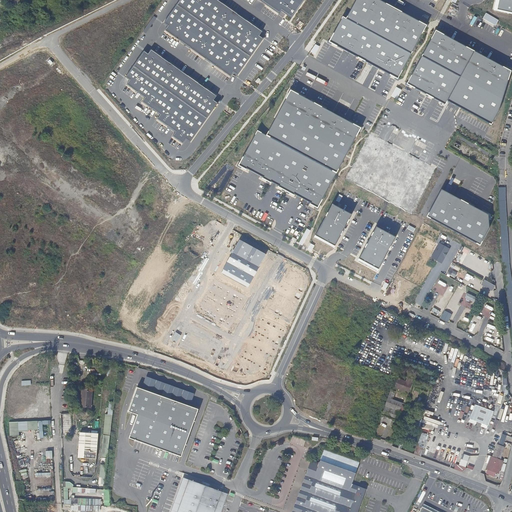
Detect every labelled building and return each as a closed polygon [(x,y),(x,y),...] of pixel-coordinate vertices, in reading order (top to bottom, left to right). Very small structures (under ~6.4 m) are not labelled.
[(169,27),(166,31),(231,77),(234,72),(239,75),(264,39),(260,36),(263,32),(217,0),(182,0),(165,24),(169,27)] [(261,0),(280,13),(283,10),(293,17),(305,0),(261,0)] [(379,0),(358,0),(348,19),(412,54),(428,26),(379,0)] [(511,0),(500,0),(499,10),(511,12),(511,0)] [(487,13),(484,19),(496,25),(499,20),(487,13)] [(345,17),(331,42),(399,79),(412,54),(348,19),(345,17)] [(438,32),(424,56),(462,77),(476,52),(438,32)] [(311,52),(316,55),(320,47),(315,44),(311,52)] [(132,80),(130,84),(148,97),(144,103),(162,115),(158,120),(177,133),(173,137),(184,145),(187,141),(191,144),(219,104),(215,101),(218,96),(152,51),(149,55),(145,53),(128,77),(132,80)] [(476,52),(449,101),(493,125),(500,113),(511,72),(476,52)] [(424,56),(409,84),(448,104),(462,77),(424,56)] [(396,87),(391,96),(397,99),(402,90),(396,87)] [(292,93),(268,139),(336,175),(360,130),(292,93)] [(268,139),(256,132),(238,168),(317,210),(336,175),(268,139)] [(437,170),(372,135),(348,179),(413,214),(437,170)] [(0,221),(12,220),(8,191),(12,190),(11,184),(0,185),(0,221)] [(499,188),(501,247),(505,247),(505,252),(508,252),(506,187),(499,188)] [(490,216),(443,191),(429,218),(482,247),(491,229),(490,216)] [(33,220),(36,223),(45,213),(29,197),(16,210),(30,223),(33,220)] [(353,216),(334,205),(317,237),(337,247),(353,216)] [(303,246),(310,230),(306,229),(299,244),(303,246)] [(397,239),(378,229),(361,260),(381,270),(397,239)] [(35,234),(31,246),(39,248),(43,236),(35,234)] [(239,240),(232,253),(259,267),(266,254),(239,240)] [(450,249),(438,244),(431,258),(442,263),(450,249)] [(259,267),(232,253),(227,262),(254,276),(259,267)] [(254,276),(227,262),(221,273),(248,287),(254,276)] [(495,286),(484,280),(481,285),(492,291),(495,286)] [(348,292),(345,299),(365,307),(368,300),(348,292)] [(474,301),(476,297),(467,293),(465,297),(474,301)] [(494,320),(498,310),(484,305),(480,314),(494,320)] [(444,310),(440,319),(447,323),(452,314),(444,310)] [(21,327),(25,317),(13,312),(9,322),(21,327)] [(410,383),(398,379),(396,386),(399,387),(398,388),(407,391),(407,390),(410,383)] [(182,455),(199,408),(138,386),(130,410),(138,413),(131,435),(182,455)] [(90,408),(92,390),(83,389),(81,407),(90,408)] [(393,408),(400,411),(402,406),(403,403),(391,398),(392,397),(389,396),(388,400),(386,403),(385,405),(393,408)] [(105,414),(101,456),(108,457),(113,402),(109,401),(108,414),(105,414)] [(385,405),(383,412),(382,414),(396,420),(400,411),(393,408),(385,405)] [(489,426),(495,412),(477,405),(471,419),(489,426)] [(71,414),(61,414),(61,435),(72,434),(71,414)] [(19,435),(19,430),(37,430),(37,438),(43,438),(43,425),(51,424),(51,420),(9,421),(10,436),(19,435)] [(90,445),(91,434),(81,433),(79,457),(89,458),(90,445)] [(418,446),(424,447),(427,436),(421,435),(418,446)] [(504,463),(504,462),(501,461),(506,448),(498,446),(493,458),(489,469),(500,473),(504,463)] [(301,511),(357,511),(366,489),(352,484),(360,463),(324,450),(319,464),(316,471),(312,470),(309,477),(307,476),(297,504),(304,507),(301,511)] [(463,454),(459,465),(456,464),(454,469),(464,473),(470,456),(463,454)] [(489,469),(493,458),(491,458),(487,470),(493,473),(499,475),(500,473),(489,469)] [(312,461),(307,476),(309,477),(312,470),(316,471),(319,464),(312,461)] [(221,511),(227,494),(184,478),(171,511),(221,511)] [(100,511),(100,498),(69,498),(69,493),(96,493),(96,488),(73,487),(73,482),(64,481),(63,504),(71,504),(71,510),(100,511)]
